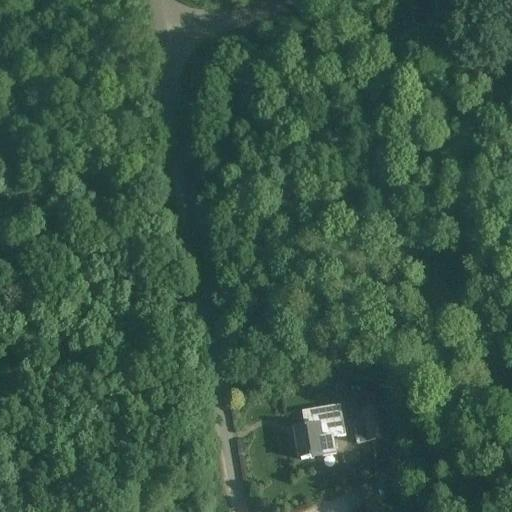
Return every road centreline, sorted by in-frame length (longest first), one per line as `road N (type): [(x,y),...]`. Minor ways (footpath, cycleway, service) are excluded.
road 1 (unclassified): [(240,511),(166,28)]
road 2 (unclassified): [(166,28),(283,0)]
